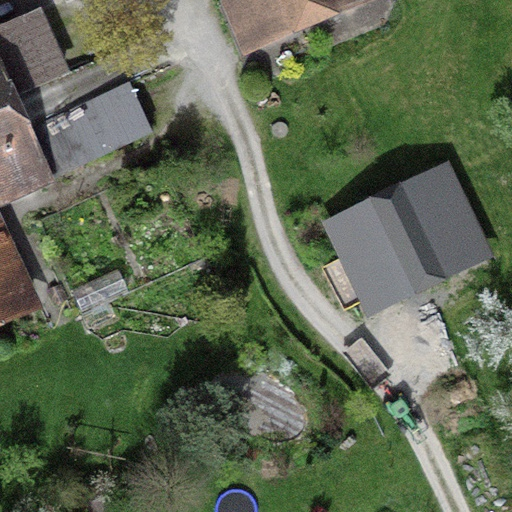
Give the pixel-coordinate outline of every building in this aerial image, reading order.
[(230,0),(246,39),(315,12),(309,0),(230,0)] [(309,0),(315,12),(343,0),(309,0)] [(0,53),(0,318),(44,298),(0,204),(0,198),(56,173),(0,53)] [(389,182),(435,272),(486,246),(440,156),(389,182)] [(379,300),(435,272),(389,182),(333,210),(379,300)]
